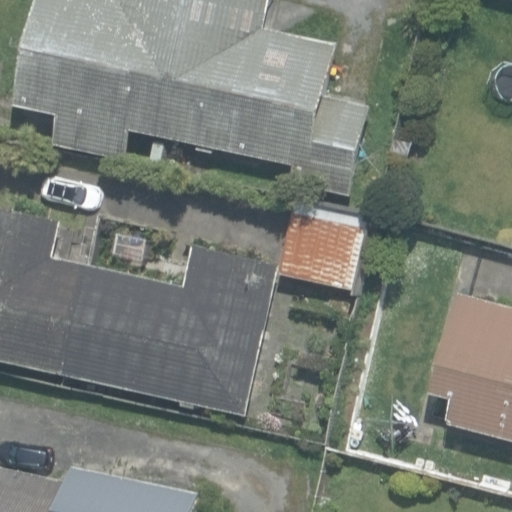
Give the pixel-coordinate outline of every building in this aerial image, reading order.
[(298,181),(357,194),(376,106),(335,97),(346,43),(271,27),(276,0),(48,0),(26,102),(69,112),(62,142),(133,158),(140,127),(302,163),(298,181)] [(147,165),(167,169),(172,139),(153,135),(147,165)] [(413,168),(418,141),(398,138),(394,164),(413,168)] [(167,171),(190,175),(195,146),(172,142),(167,171)] [(289,271),(365,288),(381,214),(306,197),(289,271)] [(0,355),(255,413),(289,263),(204,244),(195,286),(62,256),(70,220),(0,204),(0,355)] [(398,302),(406,276),(389,272),(382,298),(398,302)] [(511,301),(469,291),(443,390),(465,396),(458,421),(511,435),(511,301)] [(203,511),(208,491),(77,464),(74,478),(0,462),(0,511),(203,511)]
